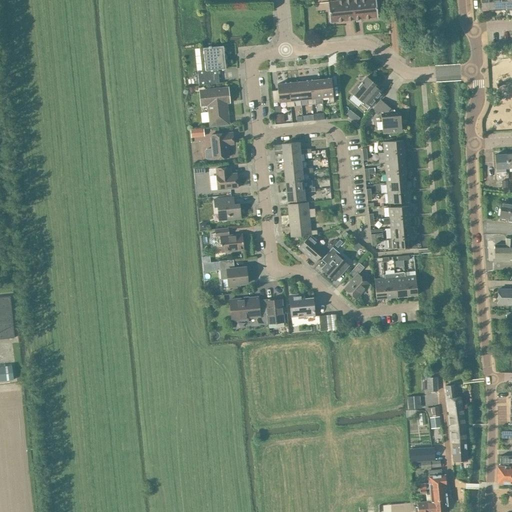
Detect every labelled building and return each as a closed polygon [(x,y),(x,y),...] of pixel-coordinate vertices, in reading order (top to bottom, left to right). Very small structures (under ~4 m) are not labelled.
[(344,0),(328,2),(330,22),(354,20),(352,0),(344,0)] [(352,0),(354,20),(378,17),(376,0),(352,0)] [(480,0),(481,9),(494,8),(493,0),(480,0)] [(505,0),(493,0),(494,8),(495,8),(495,10),(500,10),(500,8),(506,8),(505,0)] [(203,47),(206,70),(226,68),(224,45),(203,47)] [(202,70),(197,71),(199,85),(206,84),(207,84),(206,70),(202,70)] [(357,85),(351,92),(362,102),(361,103),(367,108),(375,98),(377,100),(383,93),(377,88),(378,86),(367,77),(363,81),(359,86),(357,85)] [(334,102),(333,96),(331,78),(320,79),(322,97),(329,96),(330,103),(334,102)] [(320,79),(309,80),(312,105),(316,104),(323,104),(322,97),(320,79)] [(308,105),(312,105),(309,80),(298,81),(300,99),(307,99),(308,105)] [(294,106),(294,100),(300,99),(298,81),(287,83),(290,107),(294,106)] [(287,107),(290,107),(287,83),(277,84),(278,90),(272,90),(273,102),(279,101),(279,102),(286,101),(287,107)] [(207,106),(209,125),(228,123),(226,102),(229,101),(228,88),(199,91),(201,106),(207,106)] [(383,132),(402,131),(400,112),(397,113),(381,99),(372,110),(379,115),(381,115),(380,114),(381,114),(383,132)] [(321,113),(313,113),(313,115),(313,120),(313,121),(322,120),(321,113)] [(284,114),(275,115),(276,123),(285,122),(284,114)] [(232,132),(211,135),(212,149),(207,149),(206,151),(206,157),(208,158),(213,157),(213,158),(229,157),(228,144),(234,144),(232,132)] [(384,152),(403,150),(402,140),(383,141),(384,152)] [(299,142),(282,143),(282,144),(283,154),(300,152),(300,150),(299,142)] [(300,152),(283,154),(284,163),(301,162),(300,154),(306,154),(305,149),(300,150),(300,152)] [(404,160),(403,150),(384,152),(385,162),(404,160)] [(496,169),(507,168),(506,154),(495,155),(496,169)] [(405,171),(404,160),(385,162),(386,173),(405,171)] [(301,162),(284,163),(285,173),(302,171),(302,169),(301,162)] [(231,167),(216,168),(218,189),(238,187),(237,173),(231,174),(231,167)] [(302,171),(285,173),(286,182),(303,180),(302,173),(308,173),(307,168),(302,169),(302,171)] [(406,181),(405,171),(386,173),(387,183),(406,181)] [(303,180),(286,182),(287,192),(304,190),(304,188),(309,188),(310,192),(315,191),(314,189),(314,187),(312,187),(311,180),(303,180)] [(407,191),(406,181),(387,183),(388,193),(407,191)] [(304,190),(287,192),(288,201),(305,200),(304,192),(310,192),(309,188),(304,188),(304,190)] [(408,202),(407,191),(388,193),(388,203),(408,202)] [(232,200),(214,202),(214,207),(217,207),(218,212),(221,220),(229,217),(230,219),(241,218),(241,214),(239,214),(238,207),(233,208),(232,200)] [(315,208),(309,209),(308,202),(288,204),(289,215),(315,212),(315,208)] [(511,203),(502,202),(500,218),(511,219),(511,203)] [(389,208),(385,208),(385,215),(386,216),(387,216),(389,216),(390,218),(409,216),(408,205),(389,207),(389,208)] [(315,217),(315,212),(289,215),(290,226),(310,224),(309,217),(315,217)] [(384,225),(390,225),(390,228),(410,226),(409,216),(390,218),(383,219),(384,225)] [(317,230),(311,230),(310,224),(290,226),(291,237),(311,235),(317,234),(317,230)] [(391,238),(411,236),(410,226),(390,228),(391,238)] [(212,238),(210,239),(211,243),(213,245),(213,246),(221,245),(221,252),(244,250),(243,234),(230,236),(229,228),(215,229),(215,233),(212,233),(212,238)] [(310,235),(299,248),(315,263),(326,250),(310,235)] [(389,238),(388,240),(388,247),(390,249),(392,248),(393,248),(399,248),(412,247),(411,236),(391,238),(389,238)] [(511,238),(506,238),(506,244),(495,244),(495,261),(511,261),(511,238)] [(328,246),(326,248),(329,251),(337,241),(335,239),(332,242),(329,241),(327,243),(328,246)] [(349,265),(343,260),(344,259),(344,258),(344,256),(333,247),(322,259),(327,264),(322,269),(335,280),(349,265)] [(220,261),(211,262),(212,270),(221,269),(220,261)] [(224,261),(220,261),(221,269),(222,279),(224,279),(229,279),(230,286),(230,287),(240,286),(240,284),(247,284),(246,267),(234,268),(225,269),(224,261)] [(369,283),(358,274),(364,267),(359,262),(349,274),(353,278),(344,288),(356,298),(369,283)] [(405,272),(395,273),(397,296),(407,295),(405,276),(405,272)] [(395,273),(385,274),(387,297),(397,296),(395,273)] [(405,276),(407,295),(418,294),(416,275),(405,276)] [(385,278),(374,279),(376,298),(387,297),(385,278)] [(511,304),(511,289),(498,289),(498,304),(511,304)] [(304,293),(290,295),(292,316),(298,316),(299,318),(306,317),(305,315),(313,314),(314,317),(315,316),(313,298),(304,299),(304,293)] [(224,295),(217,295),(217,303),(225,303),(224,295)] [(10,296),(0,296),(0,338),(15,337),(10,296)] [(268,314),(266,301),(266,299),(258,300),(258,296),(230,299),(232,321),(248,319),(248,317),(260,315),(267,314),(268,314)] [(282,299),(266,301),(268,314),(267,314),(268,323),(284,321),(282,299)] [(326,315),(319,315),(320,330),(327,330),(326,315)] [(12,365),(0,366),(0,381),(14,380),(12,365)] [(427,377),(427,391),(438,391),(438,377),(427,377)] [(455,384),(445,385),(445,386),(446,399),(447,399),(457,397),(455,384)] [(460,396),(457,397),(447,399),(449,415),(463,413),(460,396)] [(438,406),(431,407),(432,416),(440,415),(438,406)] [(449,415),(452,429),(466,428),(465,425),(463,413),(449,415)] [(452,443),(466,443),(466,428),(452,429),(451,429),(452,443)] [(467,460),(466,443),(452,443),(453,461),(467,460)] [(434,447),(409,448),(410,461),(435,460),(434,447)] [(498,466),(497,483),(511,483),(511,455),(500,455),(501,466),(498,466)] [(420,490),(446,488),(445,485),(446,485),(445,474),(442,475),(442,469),(429,470),(430,476),(429,476),(429,483),(425,484),(419,485),(420,490)] [(446,488),(420,490),(420,494),(426,493),(426,494),(430,494),(431,500),(447,499),(446,488)] [(443,511),(448,511),(447,499),(431,500),(418,502),(419,508),(418,508),(417,511),(443,511)]
